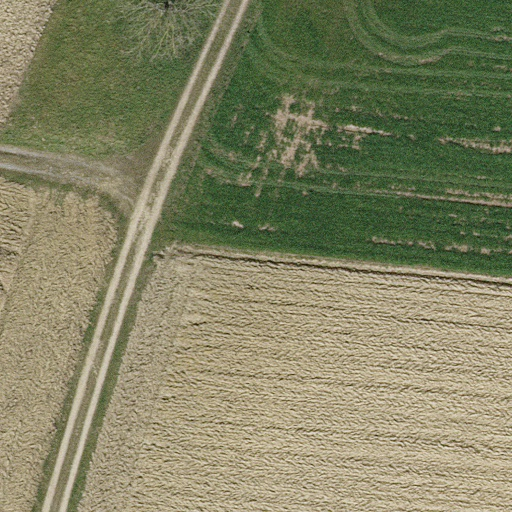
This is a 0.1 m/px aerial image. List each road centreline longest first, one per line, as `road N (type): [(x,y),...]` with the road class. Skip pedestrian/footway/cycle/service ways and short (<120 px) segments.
road 1 (track): [(224,0),(104,279),(47,511)]
road 2 (track): [(0,153),(148,177)]
